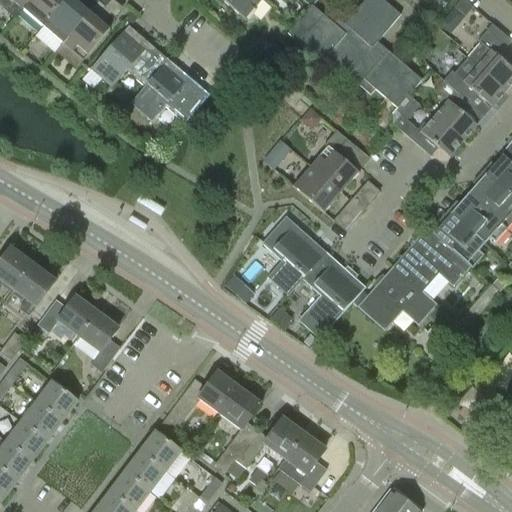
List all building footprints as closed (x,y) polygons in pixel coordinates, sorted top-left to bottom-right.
[(2,0),(20,15),(32,0),(2,0)] [(66,0),(32,0),(20,15),(39,32),(66,0)] [(66,0),(39,32),(59,49),(89,14),(72,0),(66,0)] [(101,0),(98,4),(89,14),(59,49),(79,66),(109,31),(101,25),(111,14),(114,17),(120,10),(111,1),(111,0),(101,0)] [(265,3),(260,0),(219,0),(247,24),(265,3)] [(397,109),(421,81),(387,52),(382,58),(372,49),(400,16),(380,0),(364,0),(344,25),(338,20),(333,25),(311,6),(287,35),(321,64),(326,59),(369,96),(374,90),(397,109)] [(467,59),(504,92),(511,83),(511,70),(497,58),(511,42),(492,25),(477,42),(480,44),(467,59)] [(144,89),(169,61),(129,27),(90,72),(110,89),(125,72),(144,89)] [(491,108),(504,92),(467,59),(454,74),(451,72),(443,82),(468,104),(476,95),(491,108)] [(169,61),(144,89),(130,106),(150,123),(165,106),(185,123),(209,94),(169,61)] [(244,75),(267,94),(277,82),(254,63),(244,75)] [(433,119),(461,142),(475,126),(460,114),(468,104),(443,82),(434,92),(447,103),(433,119)] [(392,126),(400,133),(408,124),(400,117),(392,126)] [(448,158),(461,142),(433,119),(426,127),(423,124),(417,131),(408,124),(400,133),(424,154),(432,145),(448,158)] [(336,133),(325,146),(336,156),(348,143),(336,133)] [(501,157),(511,166),(511,140),(499,155),(501,157)] [(324,146),(306,166),(340,195),(358,175),(336,156),(325,146),(324,146)] [(511,166),(501,157),(493,167),(484,176),(511,201),(511,166)] [(340,195),(306,166),(289,186),(323,215),(340,195)] [(511,213),(511,201),(484,176),(476,185),(467,195),(506,230),(511,223),(511,213),(511,214),(511,213)] [(467,195),(449,215),(483,245),(489,238),(495,243),(506,230),(467,195)] [(355,196),(349,203),(362,213),(367,207),(355,196)] [(362,213),(349,203),(343,209),(356,220),(362,213)] [(449,215),(432,236),(469,269),(471,270),(482,257),(477,252),(483,245),(449,215)] [(285,297),(300,281),(324,253),(286,218),(261,246),(280,263),(265,280),(285,297)] [(391,269),(419,292),(436,274),(452,289),(469,269),(432,236),(425,230),(391,269)] [(0,286),(2,283),(13,291),(32,265),(9,248),(0,259),(0,286)] [(324,253),(300,281),(319,298),(297,322),(317,340),(363,288),(324,253)] [(32,265),(13,291),(26,300),(19,310),(28,317),(35,307),(54,281),(32,265)] [(436,308),(419,292),(391,269),(356,308),(384,332),(401,313),(418,328),(436,308)] [(78,337),(96,312),(75,297),(66,309),(55,301),(37,325),(49,334),(57,322),(78,337)] [(118,328),(96,312),(78,337),(99,352),(90,365),(101,373),(119,349),(109,341),(118,328)] [(25,343),(24,342),(13,334),(0,352),(0,354),(11,362),(25,343)] [(218,416),(238,388),(217,372),(204,389),(194,381),(160,427),(172,436),(198,401),(218,416)] [(0,385),(8,390),(17,378),(10,373),(0,385)] [(57,428),(72,409),(77,402),(52,383),(46,390),(32,409),(57,428)] [(238,388),(218,416),(240,432),(223,454),(212,468),(224,476),(234,462),(257,431),(247,423),(260,404),(238,388)] [(484,437),(490,430),(492,432),(500,422),(468,395),(460,405),(463,408),(457,414),(484,437)] [(43,447),(57,428),(32,409),(17,428),(43,447)] [(264,445),(284,461),(303,435),(281,420),(267,439),(257,431),(234,462),(245,470),(264,445)] [(43,447),(17,428),(3,447),(28,466),(43,447)] [(139,454),(165,473),(180,454),(154,434),(139,454)] [(303,435),(284,461),(277,470),(309,494),(326,471),(316,464),(325,452),(303,435)] [(0,474),(14,485),(28,466),(3,447),(0,450),(0,474)] [(139,454),(124,473),(150,493),(165,473),(139,454)] [(109,493),(133,511),(135,511),(150,493),(124,473),(109,493)] [(0,502),(14,485),(0,474),(0,502)] [(204,491),(212,497),(222,485),(214,479),(204,491)] [(133,511),(109,493),(94,511),(133,511)] [(413,511),(392,495),(378,511),(413,511)] [(200,511),(206,505),(198,499),(189,510),(190,511),(200,511)]
